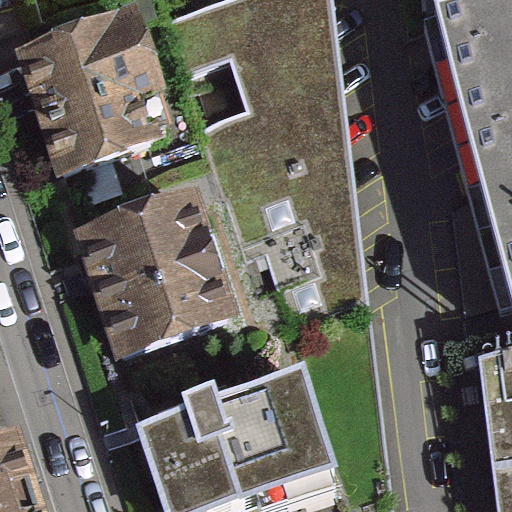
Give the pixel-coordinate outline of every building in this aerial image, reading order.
[(279,0),(178,30),(223,192),(349,156),(332,0),(279,0)] [(511,0),(433,0),(440,38),(455,38),(511,22),(511,0)] [(511,22),(455,38),(511,244),(511,22)] [(177,153),(141,29),(26,62),(62,186),(177,153)] [(368,316),(349,156),(223,192),(266,345),(368,316)] [(241,341),(203,214),(88,248),(126,375),(241,341)] [(511,511),(511,366),(483,374),(496,511),(511,511)] [(146,450),(167,511),(294,511),(344,496),(314,407),(233,434),(226,414),(198,423),(201,431),(146,450)] [(0,511),(45,511),(25,447),(0,455),(0,511)]
